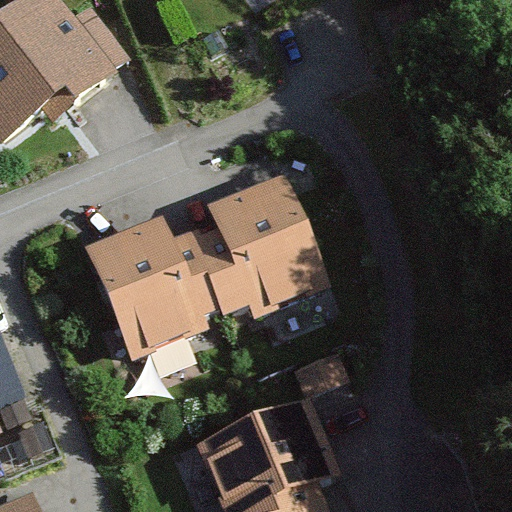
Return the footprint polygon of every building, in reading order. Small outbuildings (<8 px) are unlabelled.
[(44,0),(0,33),(0,145),(0,146),(66,96),(76,110),(115,81),(109,73),(125,62),(91,18),(72,32),(48,0),(44,0)] [(424,4),(389,18),(406,61),(441,47),(424,4)] [(220,240),(194,251),(220,313),(225,325),(253,313),(258,324),(327,296),(283,191),(212,221),(220,240)] [(87,260),(132,366),(203,336),(198,323),(220,313),(194,251),(176,259),(163,229),(87,260)] [(0,347),(0,411),(24,401),(0,347)] [(337,360),(295,378),(306,405),(348,387),(337,360)] [(24,406),(3,416),(12,435),(33,425),(24,406)] [(203,456),(225,511),(267,511),(317,493),(338,484),(310,413),(203,456)] [(44,431),(22,440),(31,462),(53,452),(44,431)] [(324,511),(317,493),(267,511),(324,511)] [(33,511),(29,502),(4,511),(33,511)]
